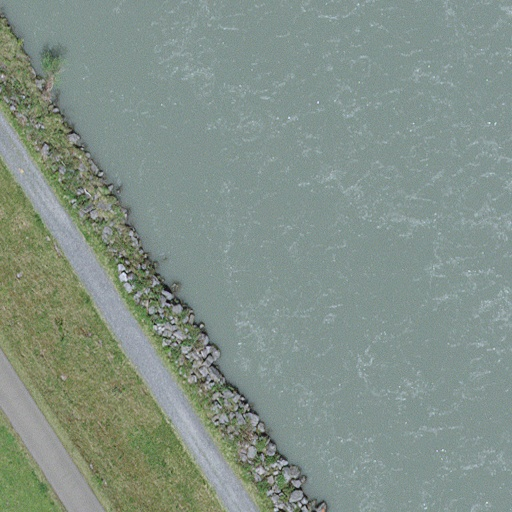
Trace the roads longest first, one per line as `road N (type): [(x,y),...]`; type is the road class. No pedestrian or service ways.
road 1 (track): [(240,511),(0,139)]
road 2 (track): [(0,373),(88,511)]
